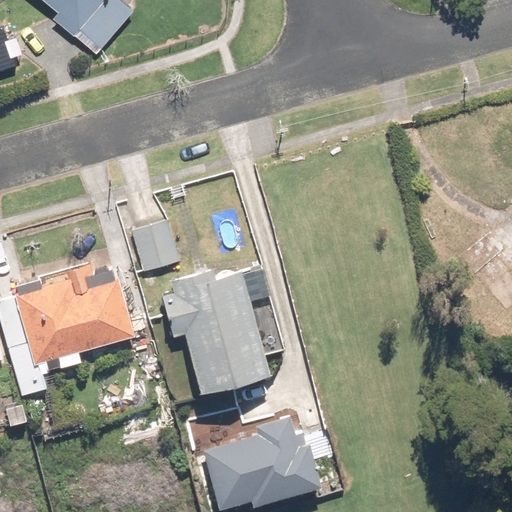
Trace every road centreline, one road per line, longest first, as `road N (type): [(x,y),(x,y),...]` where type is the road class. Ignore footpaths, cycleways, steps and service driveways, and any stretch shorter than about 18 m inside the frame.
road 1 (residential): [(0,159),(394,50)]
road 2 (residential): [(394,50),(511,18)]
